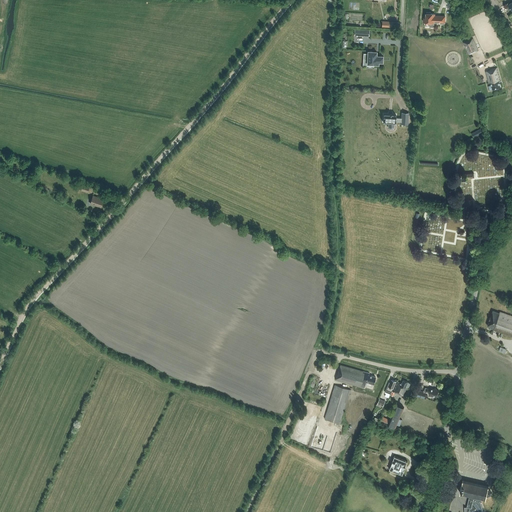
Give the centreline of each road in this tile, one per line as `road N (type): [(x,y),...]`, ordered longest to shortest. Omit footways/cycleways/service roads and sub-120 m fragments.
road 1 (track): [(0,364),(26,307),(292,0)]
road 2 (tertiary): [(430,511),(476,287),(511,195)]
